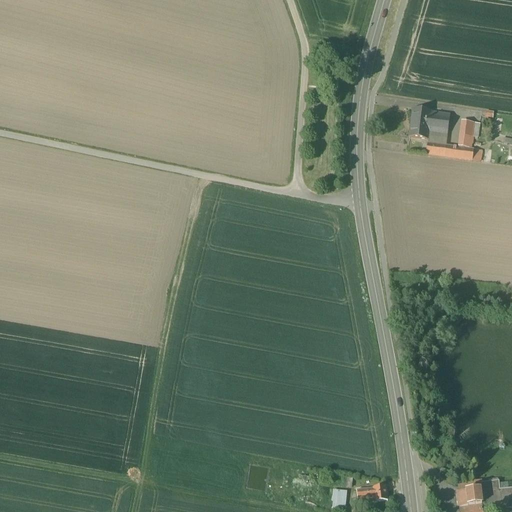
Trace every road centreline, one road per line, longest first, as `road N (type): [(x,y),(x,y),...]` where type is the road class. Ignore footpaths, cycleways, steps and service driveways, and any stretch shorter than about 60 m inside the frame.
road 1 (secondary): [(359,205),(410,511)]
road 2 (unclassified): [(0,135),(295,195)]
road 3 (secondary): [(384,0),(358,109),(359,205)]
road 4 (unclassified): [(289,0),(305,59),(295,195)]
